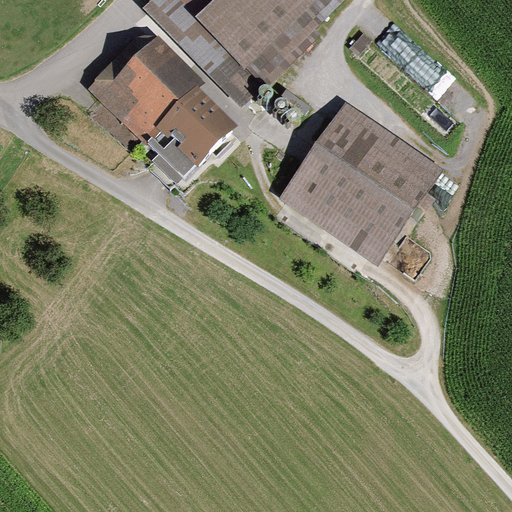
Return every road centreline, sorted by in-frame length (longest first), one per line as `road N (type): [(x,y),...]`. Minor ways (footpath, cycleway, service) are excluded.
road 1 (track): [(511,478),(429,386),(275,278),(154,215)]
road 2 (residential): [(0,114),(154,215)]
road 3 (track): [(0,114),(127,0)]
